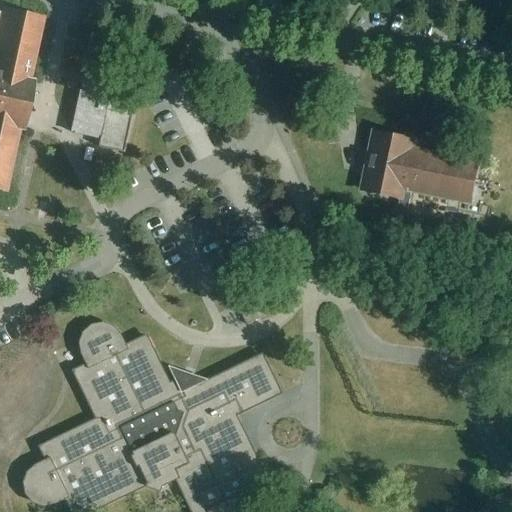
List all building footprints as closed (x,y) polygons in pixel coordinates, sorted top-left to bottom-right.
[(0,191),(4,193),(18,130),(23,131),(33,84),(28,83),(41,20),(6,12),(6,15),(0,13),(0,191)] [(100,149),(126,155),(137,105),(136,105),(141,80),(87,69),(73,135),(74,135),(75,135),(102,140),(100,149)] [(363,192),(401,200),(398,210),(408,212),(412,192),(470,204),(478,167),(420,154),(422,145),(413,143),(413,142),(375,134),(363,192)] [(240,311),(247,326),(260,320),(266,317),(258,302),(253,305),(240,311)] [(27,485),(29,495),(35,502),(45,506),(55,504),(65,499),(71,511),(94,511),(149,486),(150,488),(155,490),(160,492),(164,483),(176,477),(192,511),(253,511),(253,508),(247,498),(270,487),(253,453),(244,435),(235,417),(262,404),(266,412),(285,403),(262,358),(190,392),(188,388),(179,392),(176,384),(171,387),(147,338),(125,349),(120,338),(113,331),(104,328),(94,329),(86,336),(83,345),(85,355),(90,365),(75,373),(98,421),(41,449),(48,464),(38,469),(30,476),(27,485)]
